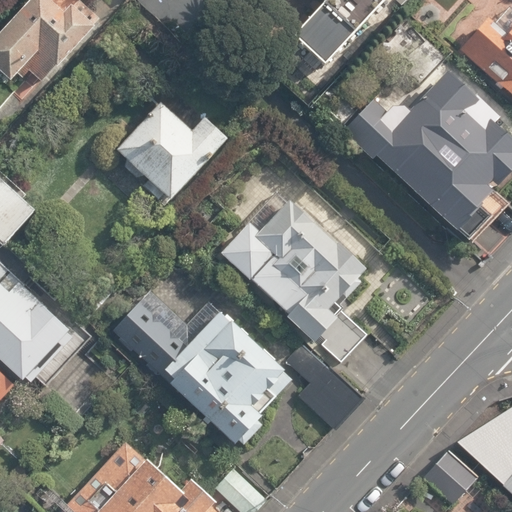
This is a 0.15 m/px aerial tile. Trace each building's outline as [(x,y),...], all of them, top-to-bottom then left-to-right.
[(16,15),(0,32),(0,73),(10,84),(25,68),(36,80),(102,13),(89,0),(13,0),(7,7),(16,15)] [(325,0),(293,35),(325,63),(383,0),(325,0)] [(511,0),(439,0),(424,19),(511,92),(511,0)] [(375,86),(341,123),(458,233),(511,175),(511,116),(448,57),(399,109),(375,86)] [(193,131),(158,98),(113,144),(169,198),(227,139),(206,118),(193,131)] [(0,172),(0,238),(13,249),(46,211),(0,172)] [(368,269),(289,199),(261,231),(250,221),(221,254),(344,363),(372,332),(338,302),(368,269)] [(0,355),(29,383),(32,380),(36,384),(78,339),(73,335),(77,332),(0,261),(0,355)] [(109,340),(135,364),(140,358),(166,382),(170,378),(243,444),(308,373),(230,302),(226,307),(207,291),(199,300),(170,273),(109,340)] [(80,357),(104,376),(121,355),(96,336),(80,357)] [(104,376),(80,357),(50,395),(81,420),(98,399),(91,393),(104,376)] [(330,362),(295,399),(332,434),(367,397),(330,362)] [(0,406),(19,385),(0,368),(0,451),(9,442),(0,433),(0,406)] [(511,412),(511,413),(462,443),(511,486),(511,412)] [(216,511),(126,441),(63,506),(68,511),(216,511)] [(479,477),(447,449),(423,475),(455,503),(479,477)] [(240,469),(219,491),(241,511),(260,511),(272,500),(240,469)]
